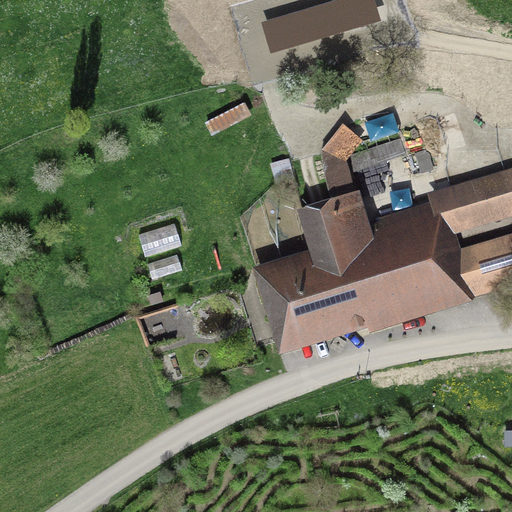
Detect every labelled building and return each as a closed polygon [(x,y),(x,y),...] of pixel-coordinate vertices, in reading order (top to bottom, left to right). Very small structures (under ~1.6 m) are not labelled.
[(335,67),(333,51),(289,55),(290,71),(335,67)] [(321,169),(330,204),(356,196),(351,175),(406,155),(400,139),(354,154),(362,143),(344,126),(321,153),(321,169)] [(421,175),(434,171),(428,150),(415,154),(421,175)] [(294,178),(289,159),(270,164),(275,183),(294,178)] [(511,287),(511,235),(461,251),(456,236),(511,219),(511,169),(427,195),(429,204),(379,219),(380,223),(369,227),(360,195),(356,196),(330,204),(296,214),(308,254),(253,271),(279,358),(344,339),(368,332),(369,335),(471,304),(470,300),(511,287)] [(182,246),(175,224),(139,235),(146,258),(182,246)] [(182,272),(177,255),(146,265),(152,281),(182,272)]
